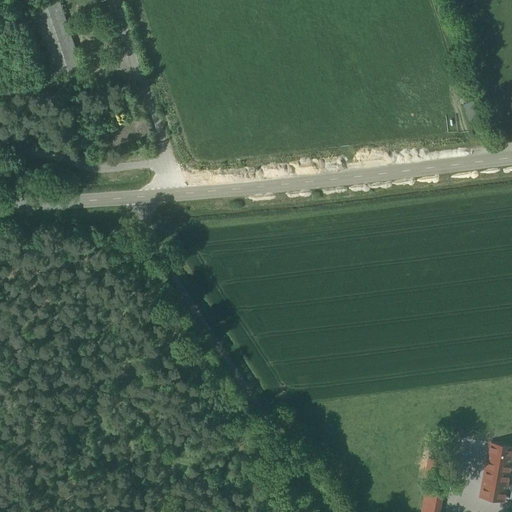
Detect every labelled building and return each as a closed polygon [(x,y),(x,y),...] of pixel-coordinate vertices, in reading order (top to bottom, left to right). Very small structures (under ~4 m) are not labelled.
[(57,0),(33,8),(56,75),(80,67),(57,0)] [(473,101),(463,105),(469,121),(478,118),(473,101)] [(123,121),(101,128),(108,149),(149,137),(142,115),(123,121)] [(511,451),(511,447),(490,443),(483,480),(506,484),(511,451)] [(439,461),(436,460),(434,472),(443,474),(447,453),(441,452),(439,461)] [(506,484),(483,480),(480,496),(503,500),(506,484)] [(438,511),(442,493),(426,490),(422,511),(438,511)]
